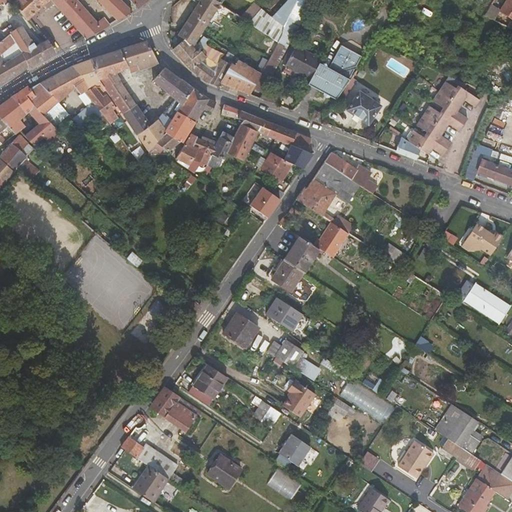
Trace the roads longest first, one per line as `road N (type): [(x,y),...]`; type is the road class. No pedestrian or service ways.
road 1 (residential): [(329,136),(55,511)]
road 2 (tertiary): [(145,20),(169,60),(202,87),(329,136)]
road 3 (tertiary): [(329,136),(511,207)]
road 4 (secondary): [(145,20),(0,91)]
